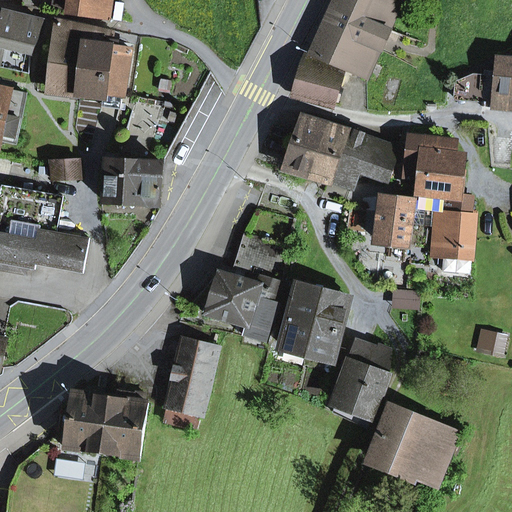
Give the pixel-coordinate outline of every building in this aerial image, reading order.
[(53,0),(52,7),(70,10),(71,0),(53,0)] [(71,0),(70,10),(69,14),(109,19),(111,0),(71,0)] [(378,0),(336,0),(312,55),(344,70),(368,79),(398,8),(378,0)] [(0,11),(0,46),(0,45),(32,53),(39,40),(43,22),(34,19),(0,11)] [(54,40),(49,89),(81,93),(87,42),(112,47),(112,41),(111,41),(113,31),(82,24),(58,21),(56,40),(54,40)] [(112,47),(87,42),(81,93),(103,97),(104,91),(124,94),(131,50),(117,47),(118,42),(112,41),(112,47)] [(335,105),(344,70),(312,55),(311,56),(308,55),(303,65),(295,94),(335,105)] [(511,61),(500,60),(499,72),(485,71),(485,75),(482,101),(482,107),(511,109),(511,61)] [(456,82),(455,98),(482,101),(485,75),(473,74),(456,82)] [(0,144),(1,145),(3,136),(17,139),(27,95),(11,91),(12,88),(0,85),(0,144)] [(101,107),(121,110),(124,94),(104,91),(103,97),(101,107)] [(305,115),(286,167),(313,174),(328,122),(305,115)] [(313,174),(332,180),(332,178),(334,174),(349,129),(328,122),(313,174)] [(349,129),(334,174),(355,182),(359,169),(388,179),(398,150),(370,140),(371,137),(349,129)] [(472,198),(462,197),(465,173),(459,172),(460,164),(460,160),(453,159),(455,141),(411,137),(406,176),(422,178),(420,189),(422,190),(414,202),(397,199),(384,196),(378,242),(405,246),(409,224),(436,227),(434,242),(445,243),(444,256),(473,259),(476,217),(470,216),(472,198)] [(105,202),(160,206),(163,164),(147,162),(107,160),(105,202)] [(53,181),(67,180),(66,162),(52,161),(53,181)] [(80,162),(66,162),(67,180),(82,179),(80,162)] [(354,185),(355,182),(334,174),(332,178),(354,185)] [(90,239),(57,233),(64,196),(3,186),(0,199),(0,264),(30,269),(36,270),(37,265),(84,274),(90,239)] [(233,268),(238,269),(248,236),(249,234),(244,233),(233,268)] [(286,247),(248,236),(238,269),(262,276),(276,281),(286,247)] [(433,255),(444,256),(445,243),(434,242),(433,255)] [(0,264),(0,269),(29,275),(30,269),(0,264)] [(275,322),(284,283),(276,281),(262,276),(259,285),(220,273),(208,314),(242,325),(240,333),(244,335),(266,342),(273,321),(275,322)] [(299,283),(282,346),(308,352),(324,289),(299,283)] [(308,352),(334,359),(350,296),(324,289),(308,352)] [(420,292),(395,291),(393,307),(419,309),(420,292)] [(482,332),(478,347),(504,353),(507,338),(482,332)] [(0,338),(0,369),(3,368),(8,340),(0,338)] [(201,417),(219,347),(183,338),(166,409),(201,417)] [(375,347),(359,343),(353,360),(369,366),(375,347)] [(380,345),(380,349),(375,347),(369,366),(353,360),(333,412),(367,429),(389,374),(393,351),(380,345)] [(503,358),(504,353),(478,347),(477,353),(503,358)] [(419,350),(415,373),(431,376),(435,353),(419,350)] [(444,357),(436,390),(458,396),(466,363),(444,357)] [(65,448),(103,453),(111,398),(98,396),(99,388),(89,387),(88,395),(73,393),(65,448)] [(124,400),(111,398),(103,453),(141,458),(149,404),(145,403),(146,395),(126,392),(124,400)] [(409,476),(432,421),(395,405),(372,461),(409,476)] [(458,436),(456,431),(432,421),(409,476),(434,487),(445,458),(448,459),(458,436)] [(89,511),(98,455),(42,446),(19,466),(10,488),(6,511),(89,511)]
